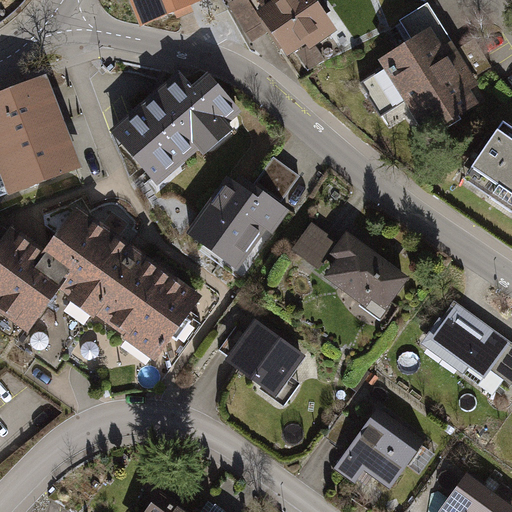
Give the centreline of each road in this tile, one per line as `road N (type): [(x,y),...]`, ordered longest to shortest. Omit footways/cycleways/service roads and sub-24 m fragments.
road 1 (residential): [(62,21),(196,51),(248,75),(424,220),(511,279)]
road 2 (residential): [(0,507),(78,432),(150,416),(228,445),(321,511)]
